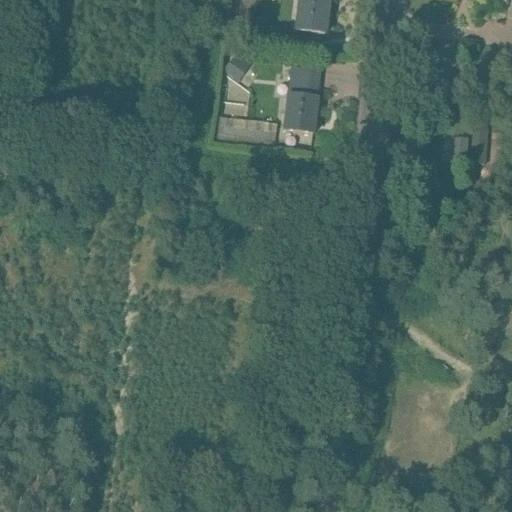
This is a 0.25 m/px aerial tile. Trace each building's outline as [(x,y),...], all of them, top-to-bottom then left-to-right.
[(327,3),(327,0),(299,0),(295,35),(324,38),(327,12),(322,12),(323,3),(328,3),(327,3)] [(278,49),(279,40),(255,37),(254,47),(278,49)] [(238,84),(251,66),(238,57),(226,76),(238,84)] [(283,135),(312,139),(315,112),(310,112),(311,103),(316,104),(316,103),(320,70),(292,66),(288,100),(288,99),(283,135)] [(221,103),(220,118),(238,119),(239,104),(221,103)] [(274,144),(276,127),(219,121),(217,138),(274,144)]
